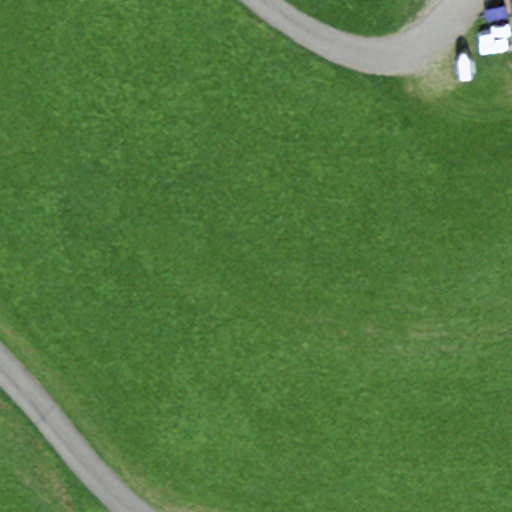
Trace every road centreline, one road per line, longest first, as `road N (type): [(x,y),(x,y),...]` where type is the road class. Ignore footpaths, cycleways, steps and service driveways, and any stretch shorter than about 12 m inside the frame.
road 1 (track): [(260,0),(348,52),(401,58),(440,40),(470,0)]
road 2 (unclassified): [(126,511),(0,368)]
